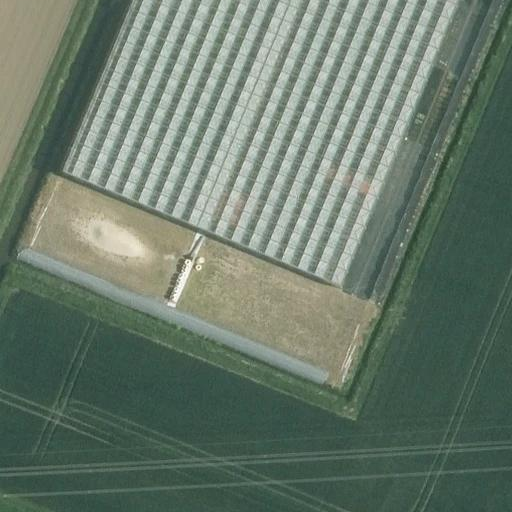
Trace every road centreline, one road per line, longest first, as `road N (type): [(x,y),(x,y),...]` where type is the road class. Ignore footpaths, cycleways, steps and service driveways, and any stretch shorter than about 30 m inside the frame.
road 1 (track): [(0,307),(12,276),(351,415),(511,26)]
road 2 (track): [(0,208),(86,0)]
